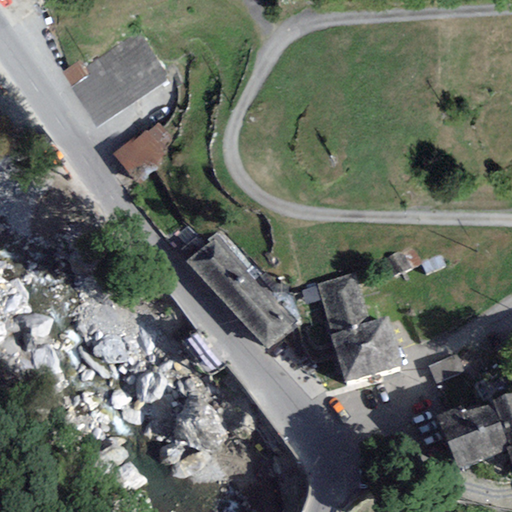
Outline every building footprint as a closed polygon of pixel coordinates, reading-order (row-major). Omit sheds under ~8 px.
[(78,61),(65,70),(73,83),(86,74),(78,61)] [(157,127),(131,147),(149,171),(176,152),(157,127)] [(214,242),(190,263),(265,347),(290,325),(214,242)] [(357,276),(317,287),(343,386),(401,371),(388,320),(370,324),(357,276)] [(456,358),(430,368),(437,384),(463,374),(456,358)] [(511,393),(488,403),(506,453),(511,466),(511,393)] [(488,403),(439,420),(457,471),(506,453),(488,403)]
